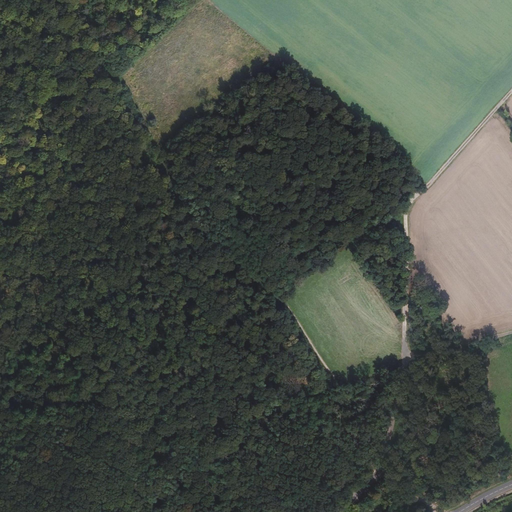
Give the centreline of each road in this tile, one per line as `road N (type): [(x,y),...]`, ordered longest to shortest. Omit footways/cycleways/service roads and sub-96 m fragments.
road 1 (track): [(91,0),(97,35),(153,145),(190,199),(268,277),(335,377)]
road 2 (track): [(403,366),(407,215),(511,92)]
road 3 (track): [(356,493),(375,475),(392,438),(403,366)]
